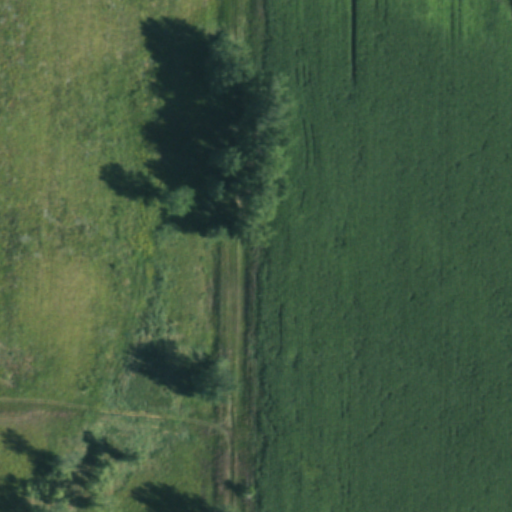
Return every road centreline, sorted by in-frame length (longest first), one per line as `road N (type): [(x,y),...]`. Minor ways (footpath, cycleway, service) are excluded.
road 1 (track): [(227,511),(219,0)]
road 2 (track): [(231,437),(216,423),(0,409)]
